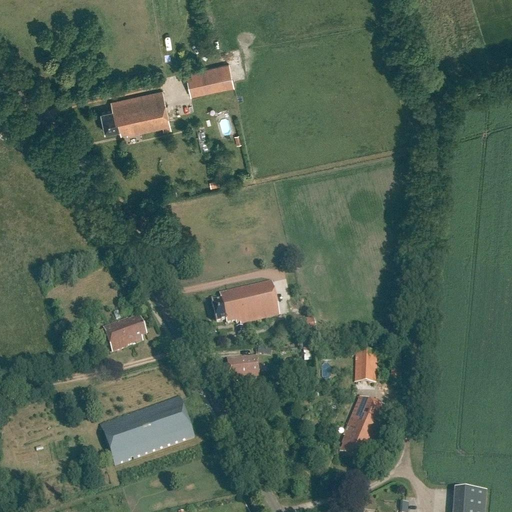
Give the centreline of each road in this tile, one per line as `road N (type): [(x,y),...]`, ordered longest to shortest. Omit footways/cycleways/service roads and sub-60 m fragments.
road 1 (tertiary): [(278,511),(109,204),(0,75)]
road 2 (track): [(438,111),(402,457),(370,487),(290,511)]
road 3 (track): [(178,352),(0,404)]
